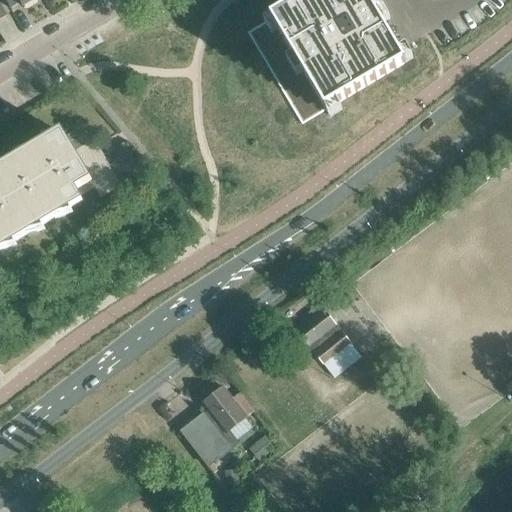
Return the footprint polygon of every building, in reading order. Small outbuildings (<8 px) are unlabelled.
[(303,0),(249,32),(303,124),(406,63),(405,62),(367,0),(303,0)] [(74,150),(88,142),(89,141),(81,128),(66,137),(67,138),(74,150)] [(0,249),(82,200),(80,197),(94,188),(101,198),(141,174),(123,144),(103,156),(94,140),(89,143),(88,142),(74,150),(67,138),(66,138),(64,135),(0,173),(0,249)] [(333,379),(360,358),(322,310),(291,335),(308,357),(313,353),(333,379)] [(208,411),(203,415),(181,432),(208,467),(238,443),(236,441),(253,428),(245,418),(253,412),(239,394),(232,399),(223,388),(220,390),(222,392),(218,395),(216,393),(213,396),(209,395),(205,398),(205,402),(202,404),(208,411)] [(224,485),(238,483),(237,472),(223,474),(224,485)]
